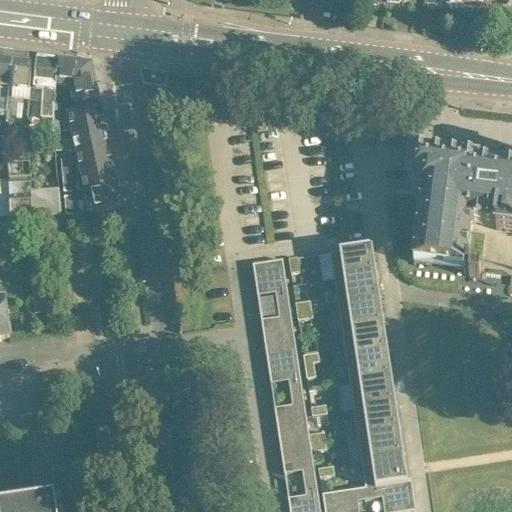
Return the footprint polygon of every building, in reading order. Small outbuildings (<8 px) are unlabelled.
[(425,0),(425,6),(449,9),(449,0),(425,0)] [(449,0),(449,9),(468,11),(468,0),(449,0)] [(468,0),(468,11),(485,13),(486,0),(468,0)] [(511,0),(486,0),(485,13),(511,15),(511,0)] [(0,54),(0,90),(1,91),(0,99),(0,116),(6,118),(13,56),(0,54)] [(27,110),(29,92),(33,63),(28,62),(28,58),(13,56),(6,118),(6,125),(15,125),(15,129),(28,130),(27,110)] [(37,59),(33,91),(43,92),(42,104),(41,119),(52,120),(53,106),(55,88),(57,61),(37,59)] [(71,106),(99,100),(95,82),(93,68),(89,65),(57,61),(55,88),(67,89),(71,106)] [(168,74),(141,71),(143,86),(166,89),(168,74)] [(175,71),(170,84),(194,93),(198,80),(175,71)] [(53,106),(52,120),(60,121),(62,106),(53,106)] [(72,134),(105,127),(101,107),(68,114),(72,134)] [(60,121),(52,120),(53,136),(61,135),(60,125),(60,121)] [(109,147),(105,127),(72,134),(76,154),(109,147)] [(61,135),(53,136),(55,153),(62,153),(61,135)] [(229,136),(222,160),(239,164),(241,159),(249,161),(254,143),(229,136)] [(80,174),(113,167),(109,147),(76,154),(80,174)] [(420,154),(411,153),(407,183),(416,184),(414,196),(422,197),(414,262),(414,264),(464,271),(463,276),(466,276),(469,276),(469,278),(480,279),(481,272),(481,268),(470,267),(467,267),(471,234),(471,233),(472,225),(496,228),(496,231),(511,232),(511,169),(479,165),(480,163),(480,161),(452,158),(420,154)] [(117,187),(113,167),(80,174),(85,194),(117,187)] [(70,176),(62,177),(64,194),(71,193),(70,176)] [(0,218),(10,218),(9,181),(0,180),(0,218)] [(30,180),(9,181),(10,218),(32,217),(31,190),(30,180)] [(117,187),(85,194),(89,215),(122,208),(117,187)] [(61,216),(58,188),(31,190),(32,217),(61,216)] [(71,197),(65,199),(66,216),(73,215),(71,197)] [(82,297),(104,297),(103,247),(82,247),(82,297)] [(372,249),(330,255),(334,280),(376,273),(378,273),(378,272),(376,272),(372,249)] [(300,274),(298,260),(289,261),(291,276),(300,274)] [(266,354),(296,349),(283,262),(253,266),(258,298),(260,298),(260,297),(276,295),(279,319),(261,322),(266,354)] [(45,271),(34,273),(34,274),(37,289),(47,288),(49,288),(46,271),(45,271)] [(338,306),(380,299),(382,299),(381,298),(380,298),(376,273),(334,280),(338,306)] [(341,332),(384,326),(386,325),(385,324),(384,324),(380,299),(338,306),(341,332)] [(0,341),(10,340),(4,302),(0,302),(0,341)] [(310,303),(295,306),(297,314),(311,312),(310,303)] [(311,312),(297,314),(298,323),(313,320),(311,312)] [(341,332),(345,358),(388,352),(390,351),(389,350),(388,350),(384,326),(341,332)] [(293,407),(274,410),(279,443),(309,439),(309,437),(305,411),(296,349),(266,354),(268,368),(271,386),(273,385),(289,383),(293,407)] [(392,376),(388,352),(345,358),(349,384),(392,378),(393,378),(393,376),(392,376)] [(318,356),(303,358),(305,366),(313,365),(319,364),(318,356)] [(315,380),(313,365),(305,366),(307,381),(315,380)] [(353,410),(396,404),(397,404),(397,402),(395,403),(392,378),(349,384),(353,410)] [(396,404),(353,410),(357,436),(400,430),(401,430),(401,428),(399,429),(396,404)] [(326,408),(311,410),(312,419),(327,416),(326,408)] [(403,455),(400,430),(357,436),(361,463),(404,456),(405,456),(405,455),(403,455)] [(310,446),(325,443),(324,435),(309,437),(309,439),(310,446)] [(279,443),(284,476),(303,473),(306,498),(291,500),(288,500),(289,511),(320,511),(316,480),(312,454),(310,446),(309,439),(279,443)] [(310,446),(312,454),(327,452),(325,443),(310,446)] [(408,483),(407,481),(404,456),(361,463),(365,490),(408,483)] [(318,471),(320,480),(334,478),(333,469),(318,471)] [(324,511),(359,511),(358,503),(382,499),(384,511),(415,511),(411,480),(407,481),(408,483),(365,490),(322,497),(324,511)] [(63,511),(59,495),(51,496),(36,498),(35,498),(35,500),(0,504),(0,511),(63,511)]
